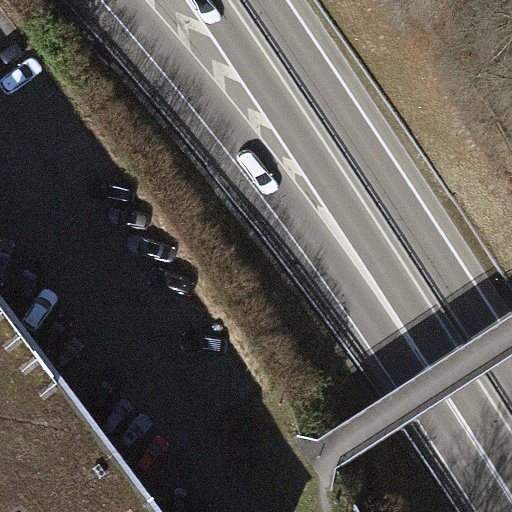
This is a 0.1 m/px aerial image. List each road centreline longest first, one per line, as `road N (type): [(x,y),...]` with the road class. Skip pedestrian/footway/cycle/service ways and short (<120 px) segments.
road 1 (trunk): [(120,0),(491,431)]
road 2 (trunk): [(208,0),(491,431)]
road 3 (trunk): [(511,365),(272,0)]
